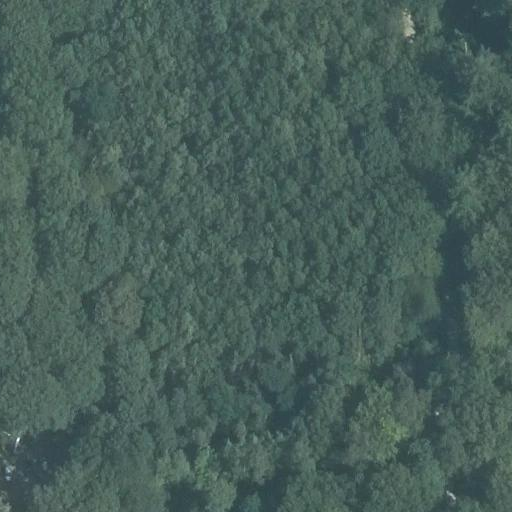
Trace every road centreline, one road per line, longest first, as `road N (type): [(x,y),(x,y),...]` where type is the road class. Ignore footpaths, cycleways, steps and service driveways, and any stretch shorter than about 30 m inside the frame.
road 1 (track): [(457,511),(444,421),(459,345),(402,0)]
road 2 (unclassified): [(103,502),(10,0)]
